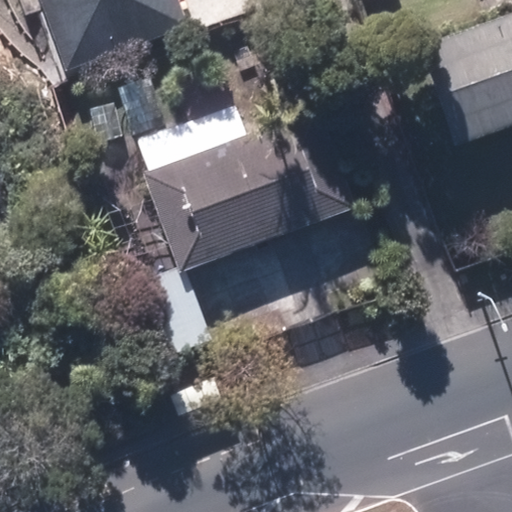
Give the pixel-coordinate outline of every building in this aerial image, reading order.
[(49,0),(65,48),(170,14),(164,0),(49,0)] [(511,0),(479,0),(486,15),(511,4),(511,0)] [(511,11),(424,49),(465,145),(511,125),(511,11)] [(191,115),(139,134),(186,265),(359,203),(326,111),(255,137),(233,76),(183,94),(191,115)] [(220,337),(192,273),(170,283),(164,270),(119,290),(152,366),(220,337)]
